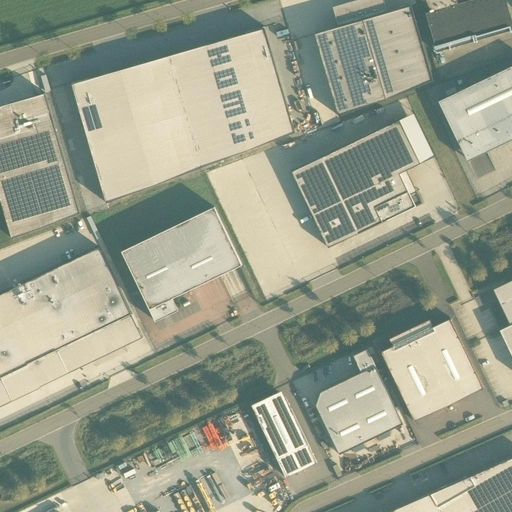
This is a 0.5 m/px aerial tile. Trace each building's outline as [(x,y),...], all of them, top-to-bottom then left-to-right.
[(344,5),(343,4),(333,7),(339,27),(314,34),(338,117),(434,81),(412,6),(387,13),(384,1),(383,1),(382,0),(361,0),(362,0),(344,5)] [(457,0),(422,0),(423,2),(427,1),(430,12),(426,13),(437,52),(511,30),(511,21),(505,0),(469,0),(459,3),(457,0)] [(107,203),(295,133),(265,27),(72,83),(107,203)] [(511,66),(439,101),(458,141),(468,161),(511,139),(511,66)] [(2,105),(0,106),(0,198),(12,239),(81,213),(46,93),(2,105)] [(422,203),(416,191),(410,194),(400,174),(407,170),(421,164),(421,163),(400,120),(321,157),(291,171),(328,248),(358,233),(396,215),(396,216),(409,210),(422,203)] [(271,166),(220,191),(262,277),(289,264),(291,263),(292,258),(294,256),(297,254),(310,247),(271,166)] [(173,298),(220,275),(242,265),(214,207),(122,251),(156,321),(179,310),(173,298)] [(0,380),(10,401),(29,392),(45,382),(46,384),(79,368),(68,344),(132,314),(99,247),(0,294),(0,380)] [(511,279),(507,283),(507,285),(496,290),(502,302),(499,303),(510,325),(499,330),(511,356),(511,279)] [(450,318),(448,319),(449,319),(439,324),(433,327),(430,320),(390,339),(393,346),(383,351),(383,350),(381,351),(382,353),(415,421),(484,389),(451,320),(450,318)] [(403,424),(367,349),(354,356),(361,372),(321,392),(316,405),(340,454),(403,424)] [(285,397),(273,403),(270,396),(253,404),(260,419),(259,419),(278,459),(286,477),(317,463),(308,444),(285,397)] [(511,511),(511,457),(394,510),(388,511),(511,511)]
